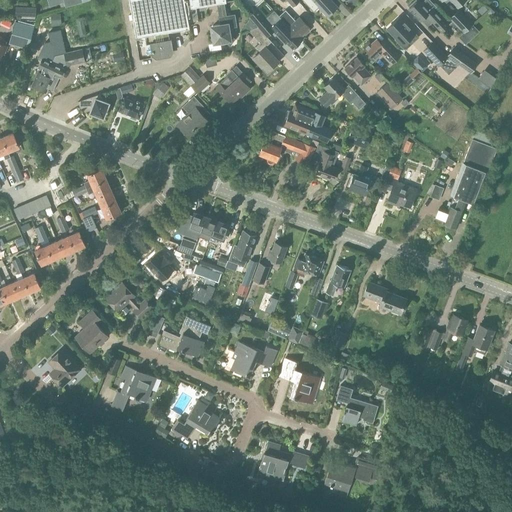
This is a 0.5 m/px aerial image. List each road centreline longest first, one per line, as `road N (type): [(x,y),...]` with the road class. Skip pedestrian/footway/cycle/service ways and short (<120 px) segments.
road 1 (tertiary): [(511,299),(182,177)]
road 2 (residential): [(249,414),(234,456),(213,470),(78,408),(1,346)]
road 3 (residential): [(182,177),(376,0)]
road 4 (residential): [(1,346),(182,177)]
road 5 (tertiary): [(182,177),(0,105)]
road 6 (residential): [(249,414),(242,392),(120,341)]
